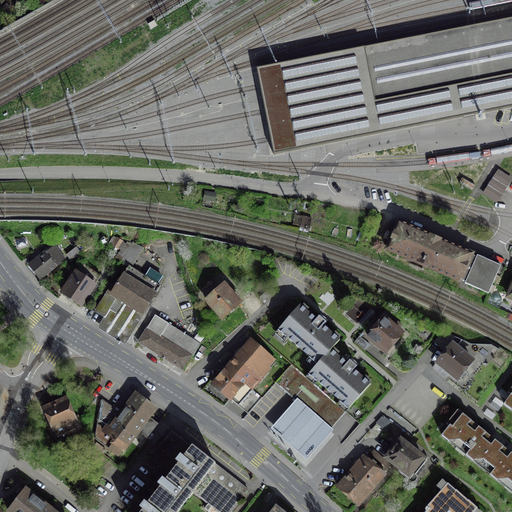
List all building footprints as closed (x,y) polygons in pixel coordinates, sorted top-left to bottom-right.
[(511,19),(365,48),(256,69),(257,71),(261,71),(264,86),(269,110),(274,138),(277,151),(273,152),(273,155),(511,107),(511,19)] [(157,26),(154,21),(148,25),(151,30),(157,26)] [(511,179),(498,171),(483,193),(496,201),(511,179)] [(488,293),(500,265),(477,255),(476,257),(471,255),(472,253),(399,221),(386,249),(460,281),(461,279),(466,281),(465,283),(488,293)] [(114,249),(122,253),(125,246),(118,242),(114,249)] [(118,261),(135,269),(145,251),(127,242),(118,261)] [(48,252),(62,268),(68,262),(55,247),(48,252)] [(30,268),(44,284),(62,268),(48,252),(30,268)] [(83,274),(102,287),(107,280),(88,267),(83,274)] [(127,271),(112,294),(107,290),(94,310),(104,315),(97,326),(125,344),(144,314),(159,291),(127,271)] [(83,274),(80,272),(64,295),(87,310),(102,287),(83,274)] [(231,287),(213,303),(228,321),(246,305),(231,287)] [(261,300),(266,305),(272,298),(268,294),(261,300)] [(280,332),(321,368),(314,376),(357,414),(378,390),(350,365),(338,354),(345,346),(321,325),(302,308),(280,332)] [(415,341),(389,316),(371,335),(396,360),(415,341)] [(203,346),(158,317),(141,344),(186,372),(203,346)] [(457,344),(446,335),(437,347),(448,356),(457,344)] [(361,337),(356,343),(367,351),(371,345),(361,337)] [(284,366),(257,340),(212,388),(239,414),(284,366)] [(486,364),(461,342),(457,344),(448,356),(440,365),(465,387),(486,364)] [(345,411),(296,368),(279,386),(296,400),(329,430),(331,428),(345,411)] [(142,397),(136,393),(128,404),(129,405),(111,430),(107,427),(118,412),(102,400),(96,439),(119,456),(155,409),(142,399),(142,397)] [(79,427),(66,399),(44,409),(57,437),(79,427)] [(329,430),(296,400),(271,428),(307,459),(333,430),(331,428),(329,430)] [(511,450),(489,432),(468,414),(448,438),(511,490),(511,450)] [(147,439),(158,424),(150,418),(139,433),(147,439)] [(382,427),(389,431),(394,424),(387,419),(382,427)] [(230,511),(248,488),(172,430),(151,458),(172,474),(142,511),(177,511),(192,492),(218,511),(230,511)] [(441,461),(404,435),(386,459),(424,485),(441,461)] [(363,511),(396,478),(372,455),(338,490),(361,511),(363,511)] [(486,511),(459,487),(437,510),(439,511),(486,511)] [(55,511),(25,489),(8,511),(9,511),(55,511)]
